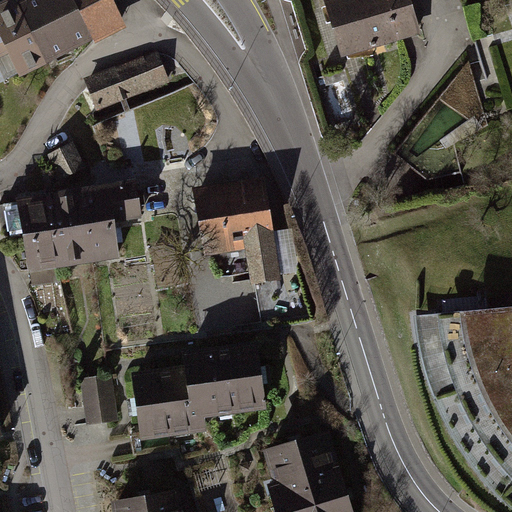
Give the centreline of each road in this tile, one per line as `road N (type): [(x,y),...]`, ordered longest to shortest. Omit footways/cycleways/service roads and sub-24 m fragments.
road 1 (tertiary): [(311,191),(394,442),(444,511)]
road 2 (residential): [(66,511),(35,358),(0,268)]
road 3 (residential): [(311,191),(394,130),(436,60),(428,0)]
road 4 (tertiary): [(212,0),(274,96),(311,191)]
